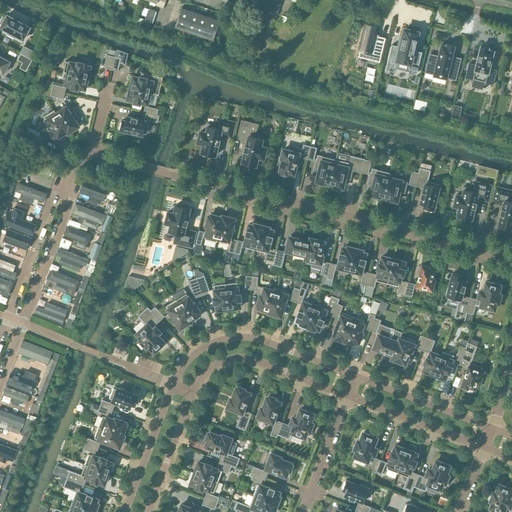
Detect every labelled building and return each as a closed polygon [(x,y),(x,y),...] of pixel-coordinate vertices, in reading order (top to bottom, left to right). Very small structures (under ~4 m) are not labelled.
[(193,0),(223,10),(226,0),(193,0)] [(272,23),(279,1),(276,0),(257,0),(255,7),(261,9),(258,18),(272,23)] [(220,21),(182,8),(175,27),(213,40),(220,21)] [(7,15),(6,17),(3,16),(0,22),(0,23),(2,24),(1,27),(8,31),(7,34),(14,38),(16,35),(23,40),(30,27),(7,15)] [(365,24),(358,50),(360,50),(358,57),(379,62),(385,38),(376,36),(378,27),(365,24)] [(410,63),(409,69),(417,71),(422,52),(413,50),(416,40),(418,41),(420,31),(412,29),(412,31),(405,29),(403,38),(401,38),(398,46),(392,45),(387,64),(396,66),(397,60),(410,63)] [(247,47),(258,51),(261,42),(253,40),(253,41),(249,39),(247,47)] [(433,76),(446,79),(447,78),(455,80),(460,62),(451,60),(455,46),(447,44),(446,46),(441,45),(438,56),(430,54),(425,72),(434,74),(433,76)] [(31,58),(35,52),(24,46),(21,52),(31,58)] [(478,56),(479,56),(476,65),(469,64),(465,78),(473,80),(473,79),(485,82),(485,83),(493,85),(497,70),(489,69),(491,61),(494,61),(495,53),(493,53),(493,51),(488,50),(488,48),(487,47),(482,46),(481,46),(480,50),(478,56)] [(115,57),(112,69),(118,71),(118,70),(120,63),(121,58),(126,59),(128,53),(117,50),(115,57)] [(32,60),(21,54),(18,60),(23,62),(20,68),(26,71),(32,60)] [(107,55),(104,66),(106,67),(106,68),(111,69),(112,69),(115,57),(114,56),(107,55)] [(0,72),(3,74),(10,62),(0,56),(0,72)] [(63,72),(88,78),(91,68),(90,68),(90,67),(83,65),(83,64),(78,62),(78,64),(66,61),(63,72)] [(86,88),(88,78),(63,72),(63,73),(68,74),(65,85),(72,86),(72,88),(77,89),(78,88),(85,89),(85,88),(86,88)] [(141,73),(140,77),(140,78),(133,77),(133,78),(132,78),(129,88),(159,95),(163,78),(141,73)] [(63,99),(66,87),(65,87),(53,84),(50,96),(62,99),(63,99)] [(158,95),(159,95),(129,88),(127,98),(128,98),(128,99),(135,101),(134,102),(140,104),(140,102),(147,104),(150,93),(158,95)] [(144,112),(157,115),(158,109),(146,106),(144,112)] [(54,110),(68,133),(78,127),(77,125),(75,122),(79,119),(73,110),(69,113),(66,107),(56,113),(54,110)] [(54,110),(44,117),(50,127),(49,128),(55,137),(56,136),(57,138),(67,132),(68,133),(54,110)] [(159,116),(157,115),(144,112),(142,119),(143,119),(158,122),(159,116)] [(146,134),(148,124),(146,123),(146,122),(137,120),(137,118),(132,117),(132,118),(126,117),(125,121),(122,120),(119,129),(134,133),(134,135),(141,136),(141,134),(143,135),(143,134),(146,134)] [(198,143),(204,144),(201,153),(203,154),(203,156),(210,157),(210,155),(215,156),(217,145),(219,145),(220,140),(219,139),(220,134),(231,137),(234,123),(218,119),(216,126),(207,124),(205,133),(200,132),(198,143)] [(241,120),(241,122),(237,138),(248,141),(246,146),(245,146),(244,151),(245,151),(242,163),(247,164),(246,166),(253,168),(254,166),(255,166),(258,157),(264,159),(266,148),(260,146),(262,139),(255,137),(258,124),(241,120)] [(44,139),(31,132),(27,139),(41,147),(45,139),(44,139)] [(307,159),(310,146),(303,144),(302,149),(294,147),(293,152),(283,150),(281,159),(283,159),(280,171),(282,171),(281,173),(287,174),(287,173),(294,174),(298,156),(307,159)] [(310,146),(307,159),(314,160),(317,148),(310,146)] [(330,184),(336,159),(317,155),(314,169),(319,170),(316,182),(325,184),(325,183),(330,184)] [(365,159),(349,155),(348,162),(336,159),(330,184),(334,185),(334,186),(343,188),(345,177),(350,178),(353,169),(354,170),(362,172),(365,160),(365,159)] [(365,160),(362,172),(368,174),(368,173),(371,161),(365,160)] [(384,197),(390,173),(372,168),(368,183),(373,184),(370,195),(379,197),(380,196),(384,197)] [(420,168),(418,173),(415,185),(425,188),(423,193),(422,193),(421,198),(422,198),(421,204),(425,205),(424,208),(433,210),(436,196),(438,196),(440,189),(438,189),(439,187),(437,187),(438,184),(428,182),(430,170),(420,168)] [(415,185),(418,173),(412,171),(409,183),(409,184),(415,185)] [(390,173),(384,197),(388,198),(388,199),(397,201),(400,190),(405,192),(407,182),(389,177),(390,173)] [(84,181),(80,192),(88,195),(89,196),(87,202),(91,204),(96,206),(99,199),(103,201),(107,189),(84,181)] [(491,186),(474,182),(472,189),(463,187),(461,196),(456,195),(454,206),(460,207),(458,216),(459,217),(459,219),(466,221),(467,219),(471,220),(474,208),(475,208),(476,203),(475,202),(476,198),(487,200),(491,186)] [(18,183),(15,191),(22,193),(19,199),(32,203),(34,198),(43,201),(46,194),(18,183)] [(10,195),(14,186),(8,184),(5,193),(10,195)] [(511,196),(511,191),(496,188),(493,202),(504,204),(503,209),(501,209),(500,214),(501,215),(498,227),(503,228),(502,230),(509,231),(510,229),(511,230),(511,228),(511,198),(511,199),(511,196)] [(175,242),(191,247),(195,233),(184,230),(185,225),(186,225),(188,220),(186,220),(189,208),(185,207),(186,205),(178,203),(178,205),(176,205),(174,214),(168,212),(165,223),(170,224),(167,233),(176,236),(175,242)] [(102,224),(105,215),(75,204),(72,212),(81,216),(79,221),(83,223),(82,223),(96,229),(99,223),(102,224)] [(7,214),(3,223),(32,234),(36,225),(21,219),(24,212),(15,208),(12,216),(7,214)] [(106,232),(107,232),(113,217),(106,214),(101,230),(106,232)] [(208,227),(205,239),(216,242),(223,216),(222,216),(222,218),(211,215),(210,217),(208,216),(206,226),(208,227)] [(223,216),(216,242),(217,242),(218,238),(229,241),(234,221),(233,220),(234,219),(223,216)] [(244,247),(255,250),(261,226),(254,224),(254,226),(249,225),(248,230),(247,230),(245,235),(247,236),(244,247)] [(89,244),(92,235),(68,226),(65,234),(78,239),(77,241),(74,239),(72,243),(76,244),(75,245),(86,249),(88,243),(89,244)] [(269,228),(261,226),(255,250),(266,253),(264,260),(273,263),(276,250),(268,248),(270,241),(271,242),(273,236),(271,236),(273,230),(268,229),(269,228)] [(8,229),(4,241),(8,242),(6,247),(13,250),(14,245),(26,249),(30,238),(8,229)] [(201,245),(204,233),(205,232),(199,231),(196,243),(201,245)] [(306,256),(309,242),(297,239),(298,238),(290,236),(288,243),(287,243),(286,249),(287,249),(286,251),(306,256)] [(309,242),(306,256),(305,259),(321,263),(322,256),(321,256),(324,242),(318,240),(312,238),(312,239),(310,238),(309,242)] [(231,240),(228,252),(234,253),(237,240),(231,239),(231,240)] [(243,242),(237,240),(234,253),(240,254),(243,242)] [(96,261),(102,245),(95,242),(89,258),(96,261)] [(349,273),(349,272),(355,249),(347,247),(347,249),(342,248),(341,253),(340,253),(338,258),(340,259),(337,270),(349,273)] [(81,264),(86,266),(89,259),(60,248),(57,255),(62,257),(60,263),(79,270),(81,264)] [(349,273),(360,276),(363,264),(364,265),(366,259),(364,259),(366,254),(362,252),(362,251),(355,249),(349,272),(349,273)] [(276,250),(273,263),(272,265),(281,267),(285,253),(285,252),(276,250)] [(387,284),(390,272),(393,258),(383,256),(383,257),(382,256),(380,264),(379,263),(378,268),(379,269),(377,276),(375,275),(375,274),(369,273),(366,285),(374,287),(376,281),(387,284)] [(405,295),(409,283),(402,281),(402,282),(400,282),(401,275),(403,275),(404,270),(403,269),(405,262),(403,262),(403,261),(393,258),(390,272),(387,284),(398,286),(397,293),(405,295)] [(0,259),(0,274),(14,279),(16,273),(12,271),(15,265),(0,259)] [(82,281),(87,283),(89,277),(90,277),(96,261),(91,259),(88,270),(87,269),(84,275),(82,281)] [(327,276),(328,272),(330,263),(323,262),(320,274),(327,276)] [(328,272),(327,276),(327,278),(333,280),(336,265),(330,263),(328,272)] [(433,280),(434,272),(435,271),(428,269),(428,267),(422,265),(419,276),(418,280),(417,287),(430,290),(432,290),(434,280),(433,280)] [(195,269),(193,270),(196,278),(204,275),(203,273),(195,269)] [(78,281),(51,271),(48,278),(57,281),(54,288),(67,293),(70,286),(75,288),(78,281)] [(360,284),(366,285),(369,273),(363,271),(363,272),(360,284)] [(464,320),(470,298),(461,296),(463,291),(464,291),(465,286),(464,285),(465,280),(461,279),(462,275),(453,273),(449,288),(447,287),(446,294),(448,295),(447,296),(448,297),(448,299),(458,302),(454,318),(464,320)] [(195,278),(201,295),(208,293),(207,292),(210,291),(204,275),(196,278),(195,278)] [(0,286),(9,290),(12,283),(0,278),(0,286)] [(201,295),(195,278),(188,281),(194,297),(194,298),(201,295)] [(225,284),(228,310),(239,308),(239,307),(240,307),(239,300),(240,300),(240,294),(238,294),(237,282),(225,284)] [(470,298),(464,320),(465,320),(467,313),(473,315),(476,305),(493,310),(494,310),(496,303),(498,304),(500,295),(498,294),(500,285),(493,283),(493,284),(486,282),(484,292),(480,291),(478,300),(470,298)] [(409,283),(405,295),(412,297),(415,285),(415,284),(409,283)] [(218,311),(228,310),(225,284),(214,285),(215,297),(214,297),(215,303),(216,303),(217,310),(218,310),(218,311)] [(257,286),(257,290),(259,290),(257,295),(260,296),(257,306),(259,306),(258,308),(270,311),(276,291),(257,286)] [(270,311),(269,313),(280,316),(280,315),(281,315),(288,291),(277,287),(276,291),(270,311)] [(295,301),(300,289),(294,287),(290,299),(289,299),(295,301)] [(300,289),(295,301),(301,304),(301,303),(306,289),(301,287),(300,289)] [(79,306),(83,294),(77,292),(73,304),(79,306)] [(176,300),(190,323),(190,322),(189,321),(199,315),(198,314),(200,313),(194,304),(193,304),(186,294),(176,300)] [(333,316),(337,304),(339,299),(331,296),(326,308),(316,304),(307,327),(314,330),(315,328),(319,330),(321,324),(322,325),(324,320),(323,319),(325,313),(333,316)] [(176,300),(166,306),(179,327),(180,329),(190,323),(176,300)] [(299,324),(307,327),(316,304),(305,300),(304,302),(303,302),(300,311),(299,310),(297,315),(298,316),(296,321),(300,323),(299,324)] [(45,309),(37,306),(34,313),(62,323),(67,311),(47,303),(45,309)] [(337,304),(333,316),(338,318),(338,317),(343,306),(337,304)] [(160,320),(151,310),(148,307),(138,316),(146,325),(137,333),(136,333),(141,339),(139,340),(146,347),(147,345),(154,353),(159,348),(159,347),(164,342),(157,335),(160,332),(154,326),(160,320)] [(151,310),(160,320),(164,316),(164,315),(164,316),(155,307),(151,310)] [(345,340),(354,316),(342,312),(333,336),(334,336),(333,337),(344,342),(345,340)] [(370,330),(374,318),(375,315),(370,313),(365,327),(364,327),(364,328),(370,330)] [(354,316),(345,340),(356,344),(356,342),(358,343),(362,333),(360,333),(365,321),(354,316)] [(374,318),(370,330),(377,332),(380,324),(381,320),(374,318)] [(376,342),(373,349),(381,352),(381,351),(393,355),(392,359),(401,335),(402,332),(394,329),(395,329),(391,327),(391,328),(380,324),(377,332),(379,333),(378,337),(377,336),(375,342),(376,342)] [(401,335),(392,359),(393,359),(393,360),(398,362),(399,362),(405,364),(410,350),(412,351),(416,341),(401,335)] [(422,349),(426,337),(420,335),(416,347),(422,349)] [(426,337),(422,349),(428,352),(428,351),(430,352),(431,352),(435,341),(426,337)] [(23,341),(19,352),(31,357),(30,359),(35,361),(35,359),(47,363),(52,352),(23,341)] [(467,342),(466,347),(459,364),(466,367),(467,366),(466,366),(467,365),(469,366),(466,372),(465,376),(461,386),(467,388),(468,387),(475,389),(478,380),(480,381),(483,372),(482,371),(483,367),(471,362),(477,346),(467,342)] [(459,364),(466,347),(460,345),(454,361),(454,362),(459,364)] [(125,356),(127,351),(116,347),(114,352),(125,356)] [(426,364),(423,371),(424,371),(424,372),(434,376),(443,351),(441,356),(431,352),(430,352),(428,358),(427,358),(425,363),(426,364)] [(443,351),(434,376),(443,379),(444,379),(445,379),(448,372),(449,372),(451,367),(450,367),(454,355),(443,351)] [(44,374),(52,377),(58,361),(50,358),(44,374)] [(11,372),(7,384),(30,392),(34,381),(36,375),(26,371),(24,377),(11,372)] [(45,393),(52,377),(44,374),(38,390),(40,391),(45,393)] [(1,401),(26,410),(31,397),(6,387),(1,401)] [(116,388),(116,389),(113,388),(109,398),(112,399),(111,401),(120,404),(120,405),(125,407),(125,406),(131,408),(132,404),(135,405),(139,397),(125,391),(125,389),(119,387),(118,389),(116,388)] [(236,388),(232,399),(230,399),(227,407),(241,413),(236,427),(245,430),(252,413),(243,410),(250,393),(243,391),(244,389),(239,387),(238,389),(236,388)] [(269,398),(267,397),(263,409),(261,408),(258,417),(273,422),(280,402),(274,400),(275,398),(269,396),(269,398)] [(100,406),(112,410),(115,404),(114,404),(102,399),(100,406)] [(36,404),(30,420),(35,422),(41,406),(36,404)] [(112,410),(100,406),(98,412),(109,416),(110,416),(112,410)] [(25,419),(0,409),(0,426),(18,433),(21,426),(22,427),(25,419)] [(290,426),(283,423),(278,435),(290,439),(292,433),(304,437),(304,438),(307,431),(309,432),(313,423),(310,423),(314,413),(307,411),(300,409),(297,418),(293,417),(290,426)] [(98,427),(123,436),(124,436),(122,435),(126,425),(124,424),(125,422),(115,419),(115,420),(103,416),(98,427)] [(29,438),(35,422),(30,420),(27,419),(21,435),(23,436),(28,438),(29,438)] [(283,423),(276,420),(275,421),(270,435),(277,437),(278,435),(283,423)] [(119,447),(123,436),(98,427),(94,438),(118,447),(118,446),(119,447)] [(219,461),(236,467),(240,458),(226,453),(231,438),(222,435),(222,437),(210,432),(210,434),(208,433),(206,439),(208,440),(206,446),(222,452),(219,461)] [(381,460),(373,457),(377,449),(373,447),(376,438),(370,435),(363,432),(360,441),(358,441),(354,449),(357,450),(354,457),(355,457),(372,463),(370,470),(376,472),(381,460)] [(86,443),(98,448),(100,442),(99,442),(88,438),(86,443)] [(98,448),(86,443),(83,449),(95,453),(95,454),(98,448)] [(16,450),(0,444),(0,455),(1,456),(0,459),(5,462),(6,458),(12,460),(16,450)] [(395,445),(393,452),(391,452),(389,457),(391,457),(386,469),(397,473),(406,449),(397,445),(397,446),(395,445)] [(416,453),(416,452),(406,449),(397,473),(407,477),(403,488),(412,492),(414,487),(418,475),(412,472),(412,473),(410,472),(412,466),(414,466),(416,461),(414,461),(417,454),(416,453)] [(18,450),(13,463),(18,465),(23,452),(18,450)] [(85,464),(109,474),(113,464),(112,464),(113,463),(106,460),(106,459),(101,457),(101,458),(89,454),(85,464)] [(280,457),(271,454),(266,469),(286,476),(288,470),(290,471),(292,465),(290,465),(291,463),(279,459),(280,457)] [(376,472),(382,475),(386,463),(386,462),(381,460),(376,472)] [(236,467),(219,461),(217,467),(218,467),(217,469),(210,466),(211,465),(206,463),(205,464),(198,462),(198,463),(197,463),(193,472),(218,482),(222,471),(228,473),(231,466),(236,468),(236,467)] [(443,463),(436,461),(432,470),(429,469),(425,477),(418,475),(414,487),(425,491),(428,484),(440,489),(439,489),(440,490),(443,483),(445,484),(448,475),(446,474),(450,465),(443,463)] [(70,470),(67,479),(84,485),(86,480),(85,479),(85,477),(92,480),(92,481),(97,483),(97,482),(104,484),(105,483),(106,483),(109,474),(85,464),(81,475),(70,470)] [(253,474),(265,478),(268,472),(267,471),(267,472),(253,466),(251,473),(253,474)] [(193,472),(190,482),(191,482),(190,484),(197,486),(197,487),(202,489),(202,488),(214,492),(218,482),(193,472)] [(4,488),(9,489),(14,476),(9,474),(4,488)] [(265,478),(253,474),(251,479),(263,484),(265,478)] [(84,485),(67,479),(63,487),(76,492),(72,502),(95,511),(98,504),(96,503),(97,499),(92,497),(93,496),(88,494),(87,495),(81,493),(84,485)] [(349,498),(354,500),(355,498),(363,502),(368,489),(367,488),(367,487),(360,484),(360,486),(346,481),(343,489),(346,490),(344,494),(350,496),(349,498)] [(511,511),(511,510),(509,509),(511,501),(511,500),(508,499),(511,489),(505,487),(506,487),(499,484),(496,493),(493,492),(490,501),(492,502),(490,509),(491,508),(500,511),(511,511)] [(253,495),(277,504),(280,497),(278,496),(279,492),(274,490),(274,489),(269,487),(269,488),(260,485),(258,485),(253,495)] [(205,498),(217,503),(219,497),(208,493),(207,492),(205,498)] [(274,511),(277,504),(253,495),(249,506),(237,501),(234,509),(241,511),(252,511),(254,508),(260,511),(259,511),(271,511),(272,511),(274,511)] [(217,503),(205,498),(202,505),(203,505),(215,509),(217,503)] [(234,509),(237,501),(232,499),(229,507),(234,509)] [(94,511),(95,511),(72,502),(68,511),(65,511),(55,508),(53,511),(94,511)] [(356,509),(364,511),(369,511),(371,507),(359,503),(360,502),(359,502),(356,509)] [(428,511),(415,507),(416,505),(409,503),(408,504),(407,504),(403,511),(428,511)]
